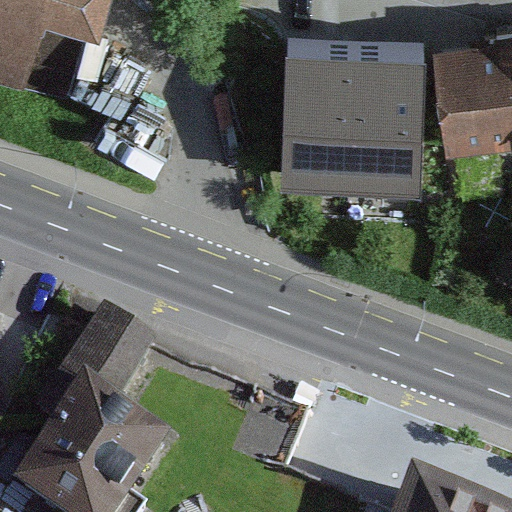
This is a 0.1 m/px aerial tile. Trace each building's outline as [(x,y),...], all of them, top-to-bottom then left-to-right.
[(0,0),(0,66),(59,82),(78,8),(94,12),(96,0),(0,0)] [(437,36),(299,25),(290,146),(427,156),(437,36)] [(511,34),(466,40),(481,154),(511,149),(511,34)] [(171,350),(114,309),(43,408),(79,434),(39,490),(69,511),(154,511),(198,452),(132,405),(171,350)] [(511,511),(511,502),(417,466),(399,511),(511,511)]
